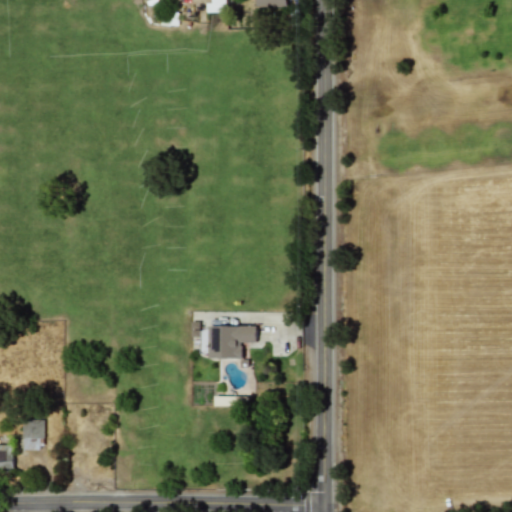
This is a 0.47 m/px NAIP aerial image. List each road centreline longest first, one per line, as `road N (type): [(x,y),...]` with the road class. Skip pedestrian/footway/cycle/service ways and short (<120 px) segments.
road 1 (tertiary): [(324,511),(325,0)]
road 2 (tertiary): [(0,502),(324,504)]
